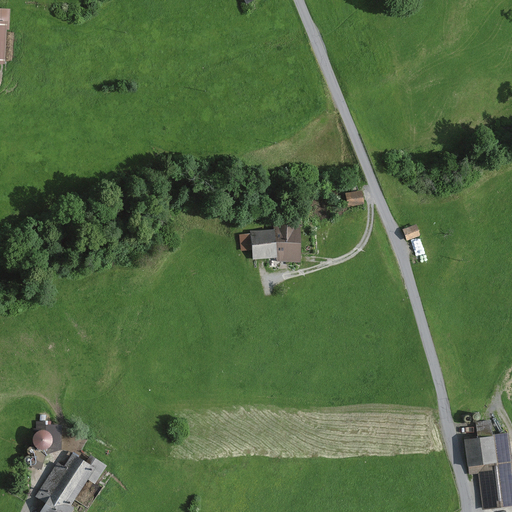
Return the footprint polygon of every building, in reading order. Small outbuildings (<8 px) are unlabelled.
[(18,22),(0,20),(0,63),(16,65),(18,22)] [(365,188),(354,191),(357,200),(367,197),(365,188)] [(423,225),(406,230),(409,241),(426,236),(423,225)] [(310,230),(255,236),(258,264),(313,258),(310,230)] [(37,449),(63,449),(63,423),(38,423),(37,449)] [(511,504),(511,484),(507,436),(467,441),(470,471),(481,470),(485,507),(511,504)] [(40,451),(37,465),(44,466),(47,453),(40,451)] [(77,470),(62,461),(44,489),(57,497),(47,511),(90,511),(92,510),(80,503),(98,475),(107,481),(118,464),(105,456),(100,464),(86,455),(77,470)]
